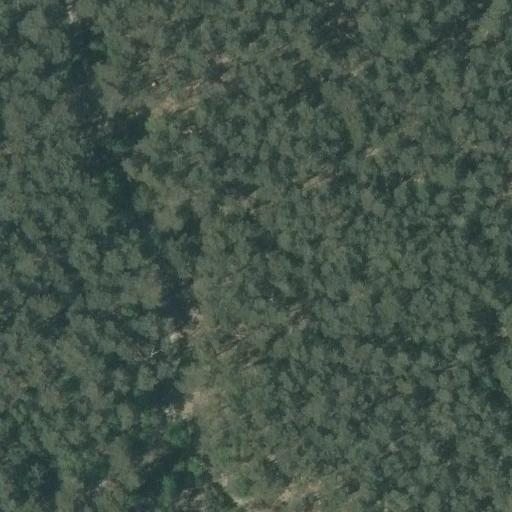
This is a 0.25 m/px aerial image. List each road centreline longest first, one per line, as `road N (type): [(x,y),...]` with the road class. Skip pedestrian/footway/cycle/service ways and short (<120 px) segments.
road 1 (track): [(70,0),(149,277),(182,432),(240,496),(276,511)]
road 2 (track): [(110,141),(198,110),(346,0)]
